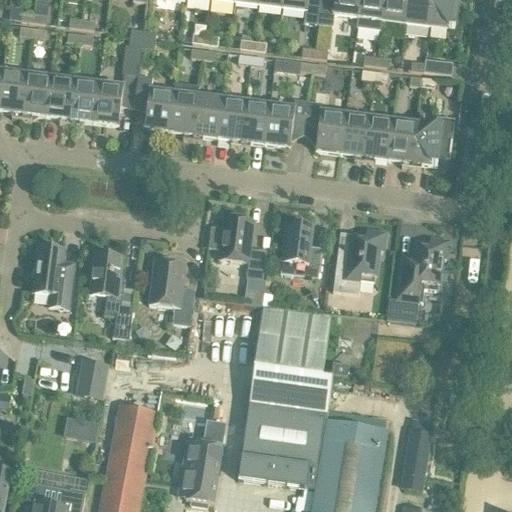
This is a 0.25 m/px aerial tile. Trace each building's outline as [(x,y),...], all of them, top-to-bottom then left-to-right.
[(234,0),(234,6),(258,9),(258,0),(234,0)] [(258,0),(258,9),(282,12),(283,0),(258,0)] [(303,27),(318,29),(321,0),(283,0),(282,12),(305,15),(303,27)] [(334,18),(357,21),(360,0),(321,0),(318,29),(332,30),(334,18)] [(360,0),(357,21),(356,31),(380,34),(381,24),(384,0),(360,0)] [(384,0),(381,24),(405,27),(408,0),(384,0)] [(408,0),(405,27),(429,30),(432,0),(408,0)] [(432,0),(429,30),(453,33),(457,0),(432,0)] [(21,25),(33,27),(34,18),(22,16),(21,25)] [(34,18),(33,27),(46,28),(47,20),(34,18)] [(68,31),(81,33),(82,24),(70,23),(68,31)] [(82,24),(81,33),(94,34),(95,26),(82,24)] [(19,40),(31,42),(33,33),(20,31),(19,40)] [(33,33),(31,42),(44,43),(45,34),(33,33)] [(130,33),(130,42),(142,43),(143,35),(130,33)] [(143,35),(142,43),(155,44),(156,36),(143,35)] [(67,46),(79,48),(80,39),(68,37),(67,46)] [(192,46),(204,48),(206,39),(193,37),(192,46)] [(80,39),(79,48),(92,49),(93,40),(80,39)] [(206,39),(204,48),(217,49),(218,41),(206,39)] [(129,51),(141,52),(142,43),(130,42),(129,51)] [(142,43),(141,52),(154,53),(155,44),(142,43)] [(239,52),(252,54),(253,45),(241,43),(239,52)] [(253,45),(252,54),(264,55),(266,47),(253,45)] [(301,60),(314,62),(315,53),(302,51),(301,60)] [(190,61),(203,62),(204,54),(191,52),(190,61)] [(315,53),(314,62),(326,63),(327,55),(315,53)] [(204,54),(203,62),(215,64),(216,55),(204,54)] [(238,67),(250,69),(251,60),(239,58),(238,67)] [(363,68),(375,70),(376,61),(364,59),(363,68)] [(251,60),(250,69),(263,70),(264,61),(251,60)] [(376,61),(375,70),(388,71),(389,63),(376,61)] [(298,73),(298,64),(277,63),(276,73),(298,73)] [(424,63),(424,67),(423,76),(451,79),(452,67),(424,63)] [(299,75),(312,76),(313,68),(300,66),(299,75)] [(410,74),(423,76),(424,67),(411,66),(410,74)] [(313,68),(312,76),(324,78),(325,69),(313,68)] [(361,83),(373,84),(374,76),(362,74),(361,83)] [(11,122),(21,123),(27,78),(3,75),(0,97),(0,115),(12,117),(11,122)] [(374,76),(373,84),(386,86),(387,77),(374,76)] [(32,119),(45,121),(50,81),(27,78),(21,123),(31,124),(32,119)] [(120,110),(134,112),(138,80),(123,79),(122,90),(98,87),(93,127),(118,130),(120,110)] [(144,133),(169,137),(174,97),(149,94),(151,82),(138,80),(134,112),(147,114),(144,133)] [(409,89),(421,91),(422,82),(410,80),(409,89)] [(59,128),(69,129),(74,84),(50,81),(45,121),(60,123),(59,128)] [(422,82),(421,91),(433,92),(435,83),(422,82)] [(79,125),(93,127),(98,87),(74,84),(69,129),(79,130),(79,125)] [(182,144),(192,145),(198,100),(199,90),(175,87),(174,97),(169,137),(183,138),(182,144)] [(203,141),(216,143),(222,103),(198,100),(192,145),(202,146),(203,141)] [(230,150),(240,151),(245,106),(222,103),(216,143),(231,144),(230,150)] [(291,137),(303,139),(307,106),(295,104),(294,112),(270,109),(265,149),(289,152),(291,137)] [(250,147),(265,149),(270,109),(245,106),(240,151),(249,152),(250,147)] [(315,155),(340,158),(345,119),(320,115),(321,107),(307,106),(303,139),(317,140),(315,155)] [(353,165),(363,166),(369,122),(345,119),(340,158),(354,160),(353,165)] [(416,128),(411,172),(420,174),(421,168),(436,170),(437,163),(449,164),(454,124),(436,121),(435,130),(416,128)] [(374,163),(387,164),(393,125),(369,122),(363,166),(373,168),(374,163)] [(401,171),(411,172),(416,128),(393,125),(387,164),(402,166),(401,171)] [(209,252),(220,253),(218,263),(248,267),(246,282),(257,283),(261,254),(250,252),(253,225),(224,221),(222,233),(212,232),(209,252)] [(286,229),(280,279),(318,283),(322,252),(310,251),(312,232),(286,229)] [(333,296),(359,299),(361,285),(375,287),(378,255),(382,256),(384,237),(366,235),(366,239),(352,238),(350,257),(338,256),(333,296)] [(415,246),(413,265),(401,263),(397,304),(423,307),(424,293),(437,295),(441,263),(446,264),(448,246),(448,245),(430,243),(429,247),(415,246)] [(74,267),(62,266),(64,254),(56,253),(52,248),(47,252),(39,251),(37,271),(33,273),(36,277),(33,297),(50,299),(48,311),(69,314),(74,267)] [(120,281),(122,262),(94,258),(89,298),(106,300),(104,320),(115,321),(112,342),(129,344),(133,311),(121,310),(125,282),(120,281)] [(172,329),(191,332),(194,302),(181,300),(185,270),(154,266),(149,310),(174,313),(172,329)] [(204,298),(214,299),(215,289),(205,288),(204,298)] [(416,325),(419,309),(391,304),(388,320),(416,325)] [(300,423),(326,427),(326,426),(332,384),(326,383),(333,323),(262,310),(237,489),(234,489),(230,511),(282,511),(285,497),(290,498),(300,423)] [(485,326),(476,325),(473,325),(470,350),(482,351),(485,326)] [(331,378),(347,380),(348,368),(332,366),(331,378)] [(24,383),(22,397),(30,398),(33,385),(24,383)] [(139,511),(157,416),(119,409),(99,511),(139,511)] [(190,509),(206,511),(207,508),(213,508),(219,469),(218,469),(219,462),(220,462),(226,428),(206,425),(202,449),(186,447),(178,501),(185,502),(185,504),(191,505),(190,509)] [(326,426),(326,427),(311,511),(374,511),(387,437),(326,426)] [(95,446),(98,429),(85,427),(82,443),(95,446)] [(401,490),(421,494),(430,438),(410,435),(401,490)] [(0,511),(3,511),(11,472),(0,469),(0,511)] [(82,511),(85,501),(70,498),(70,500),(37,494),(33,511),(82,511)]
